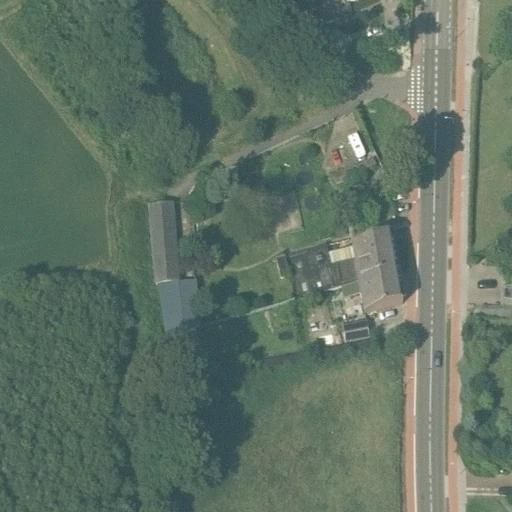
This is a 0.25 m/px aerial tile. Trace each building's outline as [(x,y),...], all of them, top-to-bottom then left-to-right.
[(242,168),(226,176),(230,183),(246,176),(242,168)] [(149,208),(151,246),(155,287),(157,286),(179,284),(175,238),(172,206),(149,209),(149,208)] [(393,218),(391,211),(383,214),(382,218),(385,227),(393,218)] [(355,264),(331,269),(331,268),(325,246),(285,258),(288,271),(295,301),(342,289),(397,276),(392,241),(384,243),(353,252),(355,262),(355,264)] [(285,257),(275,260),(279,273),(288,271),(285,258),(285,257)] [(361,296),(364,316),(402,305),(397,276),(342,289),(344,299),(361,296)] [(179,284),(157,286),(165,338),(202,328),(197,283),(179,284)] [(511,291),(503,291),(502,307),(511,307),(511,291)] [(349,327),(344,328),(345,342),(353,341),(368,340),(366,326),(349,327)] [(187,373),(205,369),(197,332),(180,336),(187,373)]
